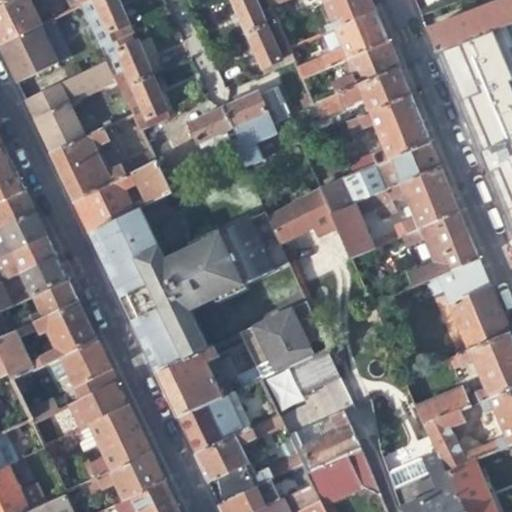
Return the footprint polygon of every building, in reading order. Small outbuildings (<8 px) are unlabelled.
[(63,0),(71,16),(80,12),(79,9),(74,0),(19,0),(11,4),(0,9),(0,49),(39,31),(41,30),(31,10),(45,3),(43,0),(63,0)] [(0,0),(0,9),(11,4),(8,0),(0,0)] [(74,0),(79,9),(96,0),(74,0)] [(123,10),(118,0),(96,0),(79,9),(80,12),(96,43),(111,35),(131,26),(123,10)] [(233,19),(241,37),(274,23),(270,16),(269,12),(263,0),(233,0),(227,4),(233,19)] [(263,0),(269,12),(294,1),(293,0),(263,0)] [(300,15),(321,6),(318,0),(293,0),(294,1),(300,15)] [(330,27),(323,30),(327,37),(333,34),(375,16),(368,0),(318,0),(321,6),(330,27)] [(511,0),(506,0),(457,21),(424,34),(433,55),(511,21),(511,0)] [(299,83),(345,63),(387,45),(379,25),(375,16),(333,34),(339,50),(294,70),(299,83)] [(292,65),(274,23),(241,37),(247,51),(259,78),(292,65)] [(131,26),(111,35),(96,43),(100,53),(118,44),(135,35),(131,26)] [(316,41),(327,37),(323,30),(313,34),(316,41)] [(58,70),(39,31),(0,49),(0,53),(9,73),(18,89),(58,70)] [(139,44),(135,35),(118,44),(122,53),(139,44)] [(108,59),(118,80),(128,76),(118,56),(122,53),(118,44),(100,53),(108,59)] [(146,58),(139,44),(122,53),(118,56),(128,76),(118,80),(119,85),(122,94),(155,78),(146,58)] [(336,99),(398,72),(392,55),(387,45),(345,63),(351,78),(331,87),(336,99)] [(73,107),(119,85),(118,80),(108,59),(23,100),(40,135),(48,153),(86,134),(73,107)] [(362,104),(368,117),(410,98),(403,83),(398,72),(336,99),(319,106),(325,119),(362,104)] [(167,102),(155,78),(122,94),(141,132),(152,127),(174,116),(167,102)] [(452,101),(462,124),(505,105),(496,82),(465,95),(452,101)] [(242,101),(221,111),(229,131),(264,116),(264,114),(255,96),(242,101)] [(301,115),(311,110),(306,98),(295,102),(301,115)] [(383,153),(374,158),(379,169),(430,147),(419,120),(410,98),(368,117),(345,126),(351,137),(372,128),(383,153)] [(511,203),(511,122),(505,105),(462,124),(479,166),(498,210),(511,203)] [(188,126),(196,146),(229,131),(221,111),(202,120),(188,126)] [(265,113),(264,114),(264,116),(229,131),(235,144),(232,145),(242,167),(244,173),(261,165),(253,147),(276,137),(265,113)] [(288,120),(279,124),(283,134),(292,130),(288,120)] [(112,141),(104,125),(86,134),(48,153),(62,182),(72,201),(120,177),(155,160),(150,150),(108,171),(97,148),(112,141)] [(157,138),(152,127),(141,132),(147,143),(157,138)] [(231,145),(232,145),(235,144),(229,131),(196,146),(201,158),(231,145)] [(167,140),(150,150),(155,160),(163,173),(179,163),(167,140)] [(326,208),(332,220),(440,172),(435,158),(430,147),(379,169),(353,181),(321,195),(326,208)] [(0,204),(23,193),(12,170),(2,150),(0,151),(0,204)] [(347,169),(353,181),(379,169),(374,158),(347,169)] [(136,185),(146,204),(163,197),(171,192),(163,173),(155,160),(120,177),(126,190),(136,185)] [(399,242),(401,241),(419,233),(459,216),(449,191),(440,172),(332,220),(337,232),(342,243),(351,263),(392,245),(389,238),(371,247),(359,220),(405,199),(414,221),(400,227),(402,232),(396,235),(399,242)] [(126,190),(120,177),(72,201),(80,220),(87,234),(110,222),(135,209),(126,190)] [(0,231),(34,215),(28,203),(23,193),(0,204),(0,231)] [(320,194),(265,220),(268,228),(277,248),(302,236),(311,232),(315,241),(337,232),(332,220),(326,208),(321,195),(320,194)] [(97,255),(104,269),(113,287),(119,300),(120,302),(122,303),(126,303),(131,314),(129,318),(128,319),(129,322),(156,377),(205,354),(190,315),(212,304),(214,307),(245,292),(243,288),(286,267),(277,248),(268,228),(265,220),(263,215),(218,236),(216,232),(185,247),(187,251),(161,263),(144,228),(171,215),(163,197),(146,204),(135,209),(110,222),(117,238),(98,247),(99,250),(97,255)] [(0,245),(0,259),(10,255),(45,238),(38,225),(34,215),(0,231),(0,237),(3,244),(0,245)] [(442,262),(448,275),(478,261),(467,235),(459,216),(419,233),(423,245),(439,238),(444,248),(438,251),(442,262)] [(97,255),(99,250),(98,247),(117,238),(110,222),(87,234),(91,242),(97,255)] [(407,252),(423,245),(419,233),(401,241),(407,252)] [(10,255),(19,277),(55,260),(48,246),(45,238),(10,255)] [(423,245),(433,266),(442,262),(438,251),(444,248),(439,238),(423,245)] [(0,289),(0,312),(29,298),(66,281),(60,269),(55,260),(19,277),(27,293),(7,303),(0,289)] [(449,308),(470,355),(510,337),(497,305),(490,289),(478,261),(448,275),(435,280),(442,296),(451,292),(456,305),(449,308)] [(433,266),(430,268),(435,280),(448,275),(442,262),(433,266)] [(430,268),(406,278),(412,291),(435,280),(430,268)] [(398,297),(412,291),(406,278),(393,284),(398,297)] [(37,315),(26,320),(29,327),(31,326),(77,305),(73,296),(66,281),(29,298),(37,315)] [(9,382),(51,364),(58,360),(95,343),(85,322),(77,305),(31,326),(29,327),(16,333),(0,340),(0,362),(7,376),(9,382)] [(246,356),(254,374),(259,385),(286,372),(325,353),(304,307),(287,315),(288,317),(257,332),(256,330),(236,339),(241,349),(246,356)] [(363,315),(368,327),(378,323),(372,311),(363,315)] [(5,329),(0,319),(0,340),(16,333),(12,326),(5,329)] [(26,320),(12,326),(16,333),(29,327),(26,320)] [(474,364),(486,392),(490,402),(511,391),(511,342),(510,337),(470,355),(451,363),(455,373),(474,364)] [(75,390),(80,403),(116,386),(110,373),(104,361),(95,343),(58,360),(65,374),(73,391),(75,390)] [(177,422),(221,402),(204,368),(215,362),(209,352),(205,354),(156,377),(167,402),(177,422)] [(339,383),(325,353),(286,372),(299,400),(339,383)] [(58,360),(51,364),(58,378),(65,374),(58,360)] [(242,392),(259,385),(254,374),(237,382),(242,392)] [(404,384),(417,412),(430,406),(417,378),(404,384)] [(67,408),(79,432),(89,428),(127,410),(121,396),(116,386),(80,403),(70,408),(67,408)] [(463,391),(430,406),(417,412),(420,419),(425,430),(460,415),(481,405),(490,402),(486,392),(477,396),(478,400),(470,404),(467,398),(471,395),(469,391),(464,392),(463,391)] [(465,425),(460,415),(425,430),(445,476),(472,464),(511,446),(511,391),(490,402),(481,405),(485,414),(494,410),(505,437),(495,442),(496,444),(464,458),(452,431),(465,425)] [(232,397),(226,400),(243,435),(249,432),(232,397)] [(243,435),(226,400),(221,402),(177,422),(186,440),(194,457),(243,435)] [(25,415),(28,420),(30,426),(48,417),(54,415),(49,403),(25,415)] [(87,464),(82,453),(74,435),(41,450),(63,496),(78,489),(149,454),(137,429),(127,410),(89,428),(97,446),(104,461),(89,468),(91,472),(85,475),(81,467),(87,464)] [(343,413),(328,420),(334,435),(298,453),(309,475),(359,451),(352,434),(344,416),(343,413)] [(58,423),(54,415),(48,417),(53,426),(58,423)] [(0,447),(33,431),(30,426),(28,420),(0,433),(0,447)] [(276,420),(249,432),(243,435),(194,457),(205,480),(218,507),(254,490),(264,485),(285,475),(299,469),(294,458),(253,478),(239,449),(280,430),(276,420)] [(286,440),(309,475),(298,453),(334,435),(328,420),(286,440)] [(82,453),(97,446),(89,428),(79,432),(74,435),(82,453)] [(460,511),(445,476),(425,430),(375,451),(396,511),(460,511)] [(381,511),(375,494),(364,462),(359,451),(309,475),(304,478),(309,488),(317,506),(320,511),(381,511)] [(121,503),(128,500),(163,483),(155,467),(149,454),(78,489),(84,501),(113,487),(121,503)] [(493,511),(482,488),(472,464),(445,476),(460,511),(493,511)] [(25,511),(4,467),(0,469),(0,511),(25,511)] [(285,475),(295,495),(309,488),(304,478),(299,469),(285,475)] [(285,475),(264,485),(274,506),(295,495),(285,475)] [(176,511),(174,506),(163,483),(128,500),(133,511),(176,511)] [(274,506),(264,485),(254,490),(264,511),(274,506)] [(274,506),(264,511),(261,511),(304,511),(317,506),(309,488),(295,495),(274,506)] [(69,508),(84,501),(78,489),(63,496),(69,508)] [(261,511),(264,511),(254,490),(218,507),(220,511),(261,511)] [(63,496),(30,511),(70,511),(69,508),(63,496)]
